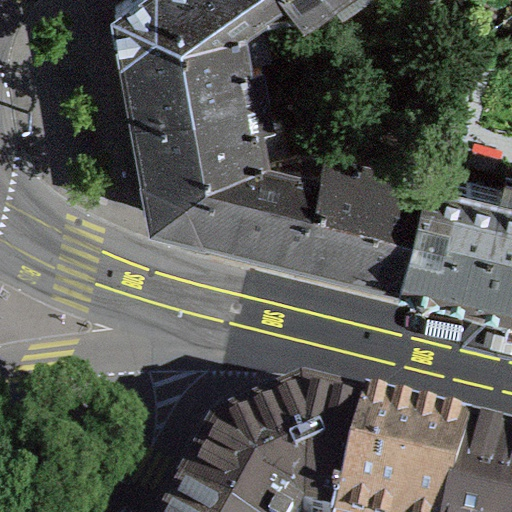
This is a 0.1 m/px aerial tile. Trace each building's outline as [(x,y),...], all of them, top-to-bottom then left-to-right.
[(123,0),(116,5),(122,40),(242,18),(302,7),(296,0),(123,0)] [(317,0),(296,0),(302,7),(304,10),(317,0)] [(249,59),(242,18),(122,40),(126,57),(135,108),(265,85),(260,57),(249,59)] [(265,85),(135,108),(139,126),(147,177),(267,155),(260,115),(271,113),(265,85)] [(328,255),(401,272),(427,166),(328,141),(327,144),(302,248),(328,255)] [(147,177),(154,212),(199,223),(302,248),(327,144),(267,155),(147,177)] [(436,283),(437,281),(475,291),(511,300),(511,166),(506,165),(502,184),(427,166),(401,272),(407,274),(406,275),(412,285),(427,288),(436,283)] [(303,403),(216,441),(194,480),(183,499),(206,511),(344,511),(367,418),(303,403)] [(452,511),(469,443),(392,424),(367,418),(344,511),(452,511)] [(511,511),(511,453),(469,443),(452,511),(511,511)] [(206,511),(183,499),(176,511),(206,511)]
